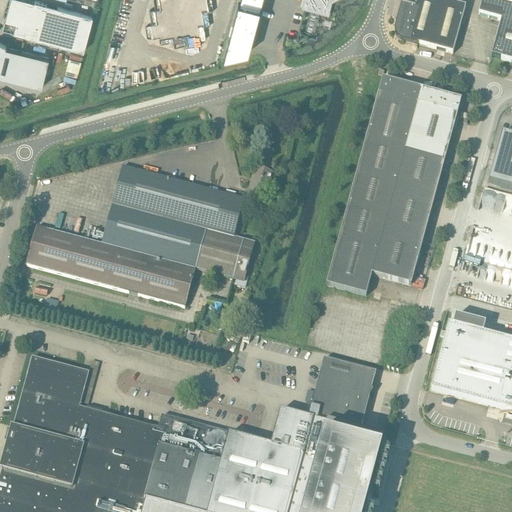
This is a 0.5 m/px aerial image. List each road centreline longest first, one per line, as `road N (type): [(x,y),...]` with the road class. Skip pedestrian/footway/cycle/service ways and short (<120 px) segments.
road 1 (unclassified): [(511,457),(420,433),(407,419),(495,85)]
road 2 (unclassified): [(367,42),(302,71),(23,153)]
road 3 (unclassified): [(495,85),(367,42)]
